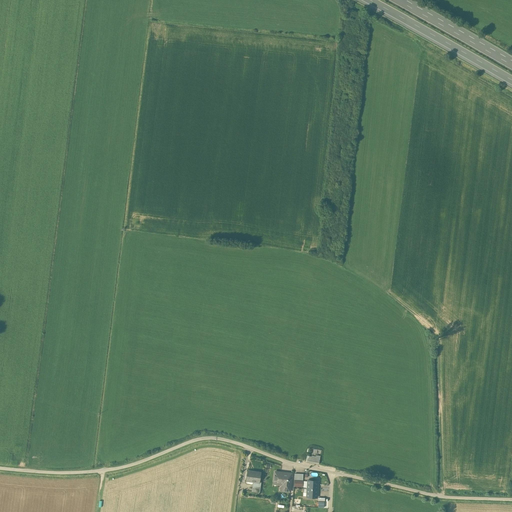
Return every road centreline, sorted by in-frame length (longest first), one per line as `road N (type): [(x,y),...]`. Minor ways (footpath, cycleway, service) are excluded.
road 1 (unclassified): [(0,466),(104,469),(219,437),(440,495),(511,497)]
road 2 (motorway): [(372,0),(511,79)]
road 3 (motorway): [(511,64),(398,0)]
